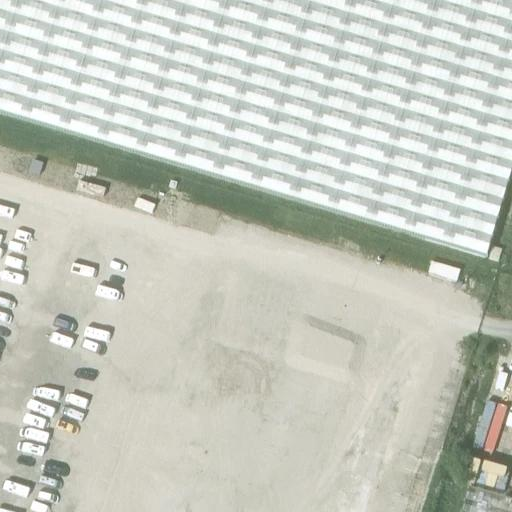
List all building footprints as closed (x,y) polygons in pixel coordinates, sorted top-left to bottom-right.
[(511,0),(0,0),(0,115),(484,259),(511,164),(511,0)] [(0,366),(50,199),(0,183),(0,366)] [(0,511),(57,511),(143,226),(81,207),(0,478),(0,511)] [(157,511),(234,253),(173,235),(90,511),(157,511)] [(257,511),(326,281),(265,262),(190,511),(257,511)] [(357,511),(418,308),(357,290),(290,511),(357,511)] [(511,511),(511,501),(468,489),(460,511),(511,511)]
